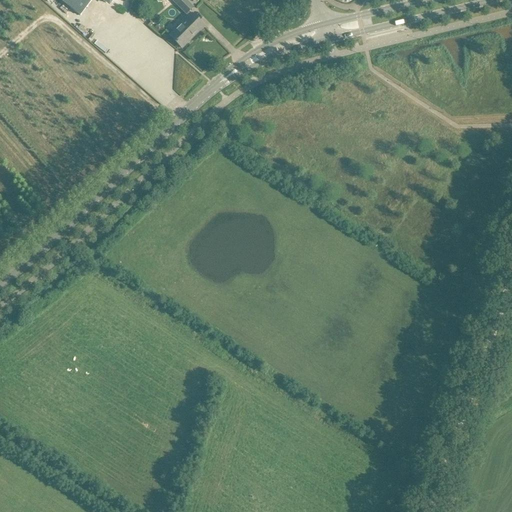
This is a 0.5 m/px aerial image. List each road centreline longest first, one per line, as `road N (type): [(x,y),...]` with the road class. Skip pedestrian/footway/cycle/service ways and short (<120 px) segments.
road 1 (secondary): [(0,284),(180,117)]
road 2 (track): [(0,55),(51,19),(175,122)]
road 3 (secondary): [(324,23),(254,51),(180,117)]
road 4 (secondary): [(330,40),(496,0)]
road 5 (secondary): [(180,117),(262,63),(330,40)]
